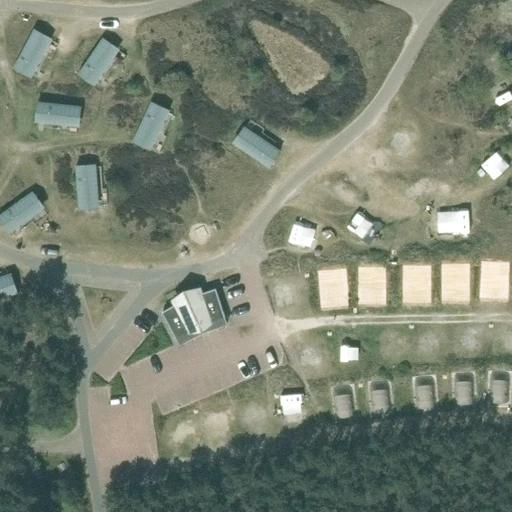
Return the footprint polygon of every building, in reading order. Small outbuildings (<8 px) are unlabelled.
[(53,42),(29,29),(9,64),(33,78),(53,42)] [(100,37),(74,71),(95,87),(121,52),(100,37)] [(75,130),(79,105),(35,97),(30,122),(75,130)] [(168,109),(145,99),(126,143),(149,153),(168,109)] [(243,125),(229,143),(263,170),(277,152),(243,125)] [(98,161),(73,163),(76,208),(100,207),(98,161)] [(31,189),(0,208),(0,219),(7,231),(43,207),(31,189)] [(13,277),(0,280),(0,303),(18,298),(13,277)] [(177,304),(162,312),(176,339),(177,339),(180,344),(199,334),(206,331),(226,324),(224,318),(225,318),(216,289),(199,294),(198,289),(189,292),(190,294),(184,297),(183,295),(175,299),(177,304)]
